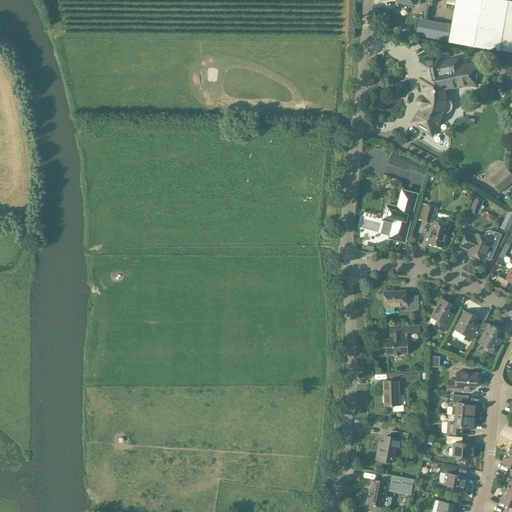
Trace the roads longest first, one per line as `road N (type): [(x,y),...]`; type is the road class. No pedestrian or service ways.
road 1 (residential): [(366,0),(351,262)]
road 2 (residential): [(332,511),(352,402),(351,262)]
road 3 (residential): [(477,511),(511,343)]
road 4 (residential): [(511,309),(432,267),(351,262)]
